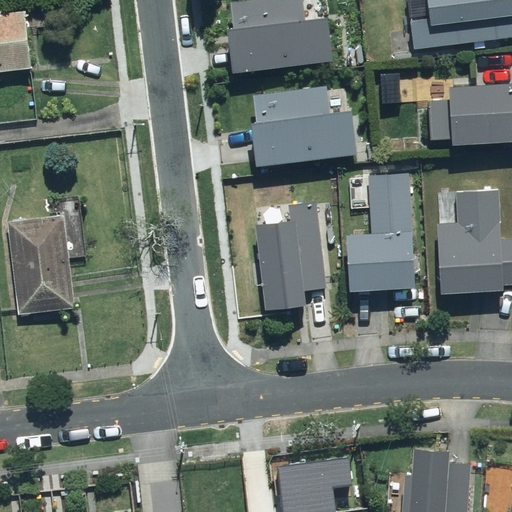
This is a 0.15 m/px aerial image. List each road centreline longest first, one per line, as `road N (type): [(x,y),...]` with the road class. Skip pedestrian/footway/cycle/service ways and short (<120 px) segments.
road 1 (residential): [(157,0),(204,401)]
road 2 (residential): [(204,401),(511,382)]
road 3 (residential): [(0,428),(204,401)]
